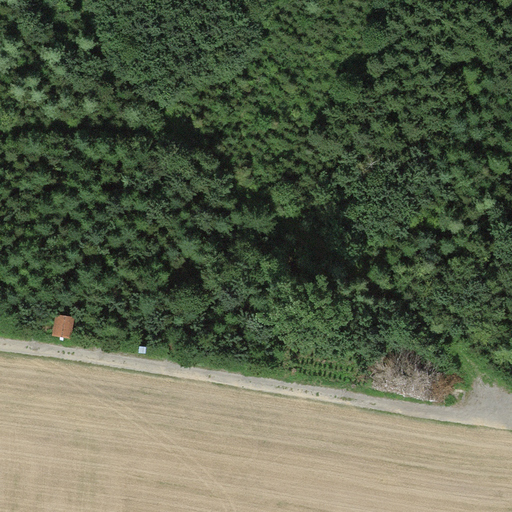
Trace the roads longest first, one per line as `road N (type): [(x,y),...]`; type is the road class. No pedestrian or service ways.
road 1 (track): [(484,420),(486,390),(465,363),(173,125),(98,33),(89,0)]
road 2 (track): [(0,348),(511,425)]
